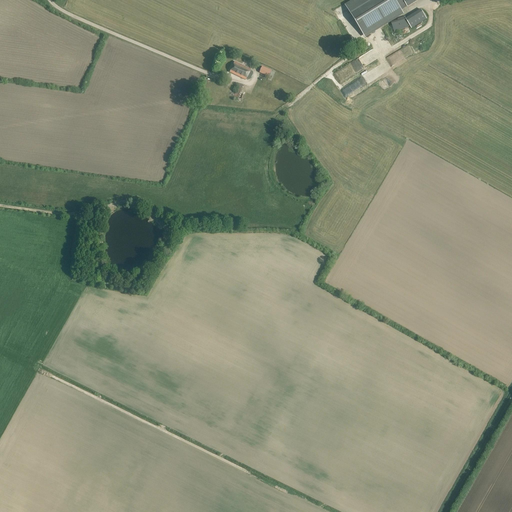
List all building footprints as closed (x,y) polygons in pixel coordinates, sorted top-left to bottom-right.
[(358,0),(346,7),(363,34),(401,11),(401,9),(407,6),(407,7),(418,0),(358,0)] [(391,22),(394,31),(410,26),(405,19),(405,16),(398,19),(398,20),(391,22)] [(234,62),(232,68),(229,72),(245,80),(251,70),(234,62)] [(269,77),(272,71),(262,67),(260,73),(269,77)] [(335,74),(329,77),(334,86),(340,82),(335,74)] [(343,88),(346,94),(364,86),(361,80),(343,88)] [(240,93),(243,85),(239,83),(234,97),(241,99),(243,94),(240,93)]
